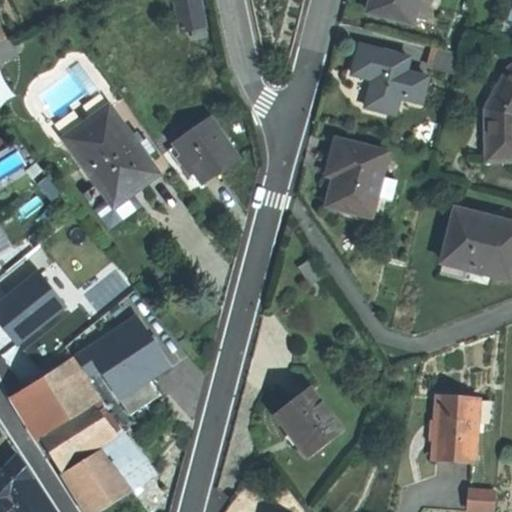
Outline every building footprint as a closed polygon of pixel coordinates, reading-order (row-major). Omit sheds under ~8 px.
[(413,24),(414,20),(419,0),(372,0),(370,13),(413,24)] [(419,0),(414,20),(425,22),(430,0),(419,0)] [(200,4),(179,9),(185,36),(206,32),(200,4)] [(0,64),(18,56),(10,41),(0,45),(0,64)] [(396,116),(400,98),(407,74),(410,60),(361,47),(357,63),(354,76),(374,81),(367,108),(396,116)] [(432,68),(457,75),(461,56),(437,49),(432,68)] [(407,74),(400,98),(423,104),(429,80),(407,74)] [(511,78),(499,100),(493,98),(487,108),(488,164),(511,163),(511,78)] [(159,175),(147,159),(138,147),(109,107),(64,141),(98,186),(84,197),(110,232),(142,208),(130,191),(141,183),(143,186),(150,182),(159,175)] [(210,120),(167,150),(182,171),(190,165),(202,183),(222,169),(237,159),(210,120)] [(138,147),(147,159),(156,153),(146,141),(138,147)] [(328,207),(372,218),(383,176),(388,154),(337,141),(332,159),(329,173),(336,175),(328,207)] [(0,162),(0,176),(1,178),(28,163),(21,151),(0,162)] [(383,176),(372,218),(382,221),(387,202),(392,203),(398,180),(383,176)] [(511,226),(493,222),(457,213),(444,264),(511,281),(511,278),(511,226)] [(325,278),(314,261),(299,270),(310,287),(325,278)] [(40,275),(0,307),(0,324),(17,345),(65,306),(40,275)] [(139,318),(78,359),(90,377),(100,370),(120,400),(149,381),(171,367),(139,318)] [(95,393),(73,358),(15,396),(41,437),(99,400),(95,393)] [(160,398),(149,381),(120,400),(131,417),(160,398)] [(291,404),(276,415),(310,458),(343,432),(310,389),(291,404)] [(479,400),(438,397),(437,421),(435,440),(434,459),(452,460),(475,462),(478,422),(479,400)] [(124,434),(105,408),(99,400),(41,437),(63,473),(101,448),(124,434)] [(494,401),(479,400),(478,422),(492,423),(494,401)] [(134,491),(155,476),(124,434),(101,448),(63,473),(87,511),(100,511),(134,492),(134,491)] [(6,511),(14,503),(35,480),(19,455),(0,474),(0,511),(6,511)] [(55,511),(35,480),(14,503),(19,511),(55,511)] [(469,511),(489,511),(492,511),(494,492),(470,490),(469,511)]
